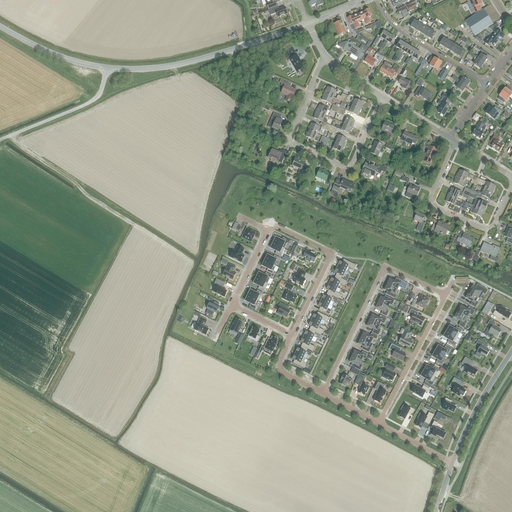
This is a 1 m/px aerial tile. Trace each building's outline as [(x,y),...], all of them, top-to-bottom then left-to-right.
[(276,7),(275,3),(282,1),(281,0),(264,0),(268,10),(276,7)] [(401,6),(400,5),(404,3),(402,0),(390,0),(391,0),(394,7),(396,6),(397,7),(395,8),(398,13),(400,12),(403,19),(409,16),(408,12),(407,12),(403,4),(401,6)] [(407,9),(415,5),(413,0),(405,4),(407,9)] [(470,9),(472,13),(474,12),(475,13),(480,11),(479,10),(481,9),(479,5),(482,4),(480,0),(468,0),(473,8),(470,9)] [(285,7),(277,10),(276,7),(268,10),(270,15),(276,13),(278,17),(287,14),(285,7)] [(368,17),(371,16),(369,9),(364,11),(363,12),(368,24),(370,23),(368,17)] [(474,36),(493,24),(483,10),(465,22),(474,36)] [(366,25),(368,24),(363,12),(358,14),(361,21),(364,19),(366,25)] [(356,29),(358,28),(353,16),(352,17),(347,18),(350,25),(353,24),(356,29)] [(420,24),(419,23),(421,21),(419,20),(417,22),(414,20),(411,27),(416,30),(420,24)] [(338,35),(346,32),(343,25),(342,25),(340,21),(334,24),(336,28),(335,28),(338,35)] [(421,33),(425,27),(422,25),(423,23),(421,21),(420,24),(416,30),(421,33)] [(493,36),(498,40),(500,37),(502,39),(505,35),(498,30),(497,31),(495,29),(499,27),(497,24),(493,26),(492,26),(489,28),(495,34),(494,35),(493,36)] [(421,33),(426,36),(430,30),(427,28),(425,27),(421,33)] [(432,31),(430,30),(426,36),(431,39),(435,33),(432,31)] [(385,41),(389,34),(384,31),(380,37),(385,41)] [(394,37),(389,34),(385,41),(384,43),(386,44),(387,42),(390,44),(394,37)] [(498,40),(493,36),(492,35),(485,44),(489,47),(491,45),(493,47),(498,40)] [(449,41),(448,41),(450,39),(447,38),(446,40),(443,38),(440,45),(445,48),(449,41)] [(400,53),(401,51),(405,44),(400,41),(396,47),(399,49),(397,52),(400,53)] [(450,51),(454,44),(449,41),(445,48),(450,51)] [(339,44),(338,45),(344,49),(358,58),(361,53),(364,54),(368,48),(362,44),(359,49),(353,45),(353,44),(351,43),(350,44),(346,42),(339,44)] [(407,54),(410,47),(405,44),(401,51),(407,54)] [(459,48),(456,46),(454,44),(450,51),(455,54),(459,48)] [(290,47),(282,51),(286,58),(285,58),(287,57),(289,60),(288,61),(289,60),(296,72),(304,67),(298,55),(295,56),(290,47)] [(412,57),(415,50),(410,47),(407,54),(411,56),(412,57)] [(455,54),(460,57),(464,51),(459,48),(455,54)] [(417,60),(421,54),(415,50),(412,57),(411,56),(410,59),(407,65),(409,66),(413,58),(417,60)] [(372,66),(373,64),(377,67),(383,57),(376,53),(373,58),(368,55),(364,62),(372,66)] [(483,64),(487,59),(481,54),(479,57),(476,55),(476,56),(475,57),(477,59),(483,64)] [(433,68),(438,60),(434,58),(433,59),(431,57),(428,62),(430,63),(429,66),(433,68)] [(483,64),(477,59),(475,57),(474,59),(473,60),(476,61),(474,64),(480,69),(483,64)] [(441,70),(444,65),(442,64),(442,63),(438,60),(433,68),(437,70),(439,68),(441,70)] [(391,78),(394,73),(398,75),(401,70),(394,66),(392,69),(389,67),(390,65),(385,62),(379,71),(391,78)] [(444,80),(448,72),(443,69),(439,77),(444,80)] [(457,81),(458,81),(458,80),(453,75),(453,76),(451,75),(454,72),(450,69),(447,75),(450,77),(451,78),(456,82),(457,81)] [(408,91),(412,84),(406,80),(405,80),(401,78),(398,82),(403,85),(401,87),(408,91)] [(466,87),(469,82),(463,78),(460,82),(466,87)] [(431,94),(421,88),(424,82),(419,79),(415,85),(419,87),(415,94),(416,95),(415,95),(418,97),(419,96),(427,101),(431,94)] [(282,80),(281,83),(281,84),(285,85),(284,87),(283,88),(281,93),(287,96),(285,100),(290,102),(292,98),(296,90),(292,88),(290,88),(288,87),(289,83),(283,80),(282,80)] [(460,83),(458,81),(457,81),(456,82),(456,83),(458,85),(456,87),(462,92),(466,87),(460,82),(460,83)] [(511,90),(510,88),(506,86),(502,92),(509,98),(511,93),(511,94),(511,93),(511,90)] [(336,91),(330,88),(327,87),(326,90),(325,90),(324,93),(333,97),(336,91)] [(506,101),(509,98),(502,92),(499,96),(500,97),(498,99),(503,103),(505,100),(506,101)] [(330,104),(333,97),(324,93),(322,96),(323,97),(322,100),(330,104)] [(449,107),(447,106),(452,99),(444,94),(442,97),(443,98),(440,101),(439,101),(438,104),(441,106),(437,112),(444,116),(449,107)] [(363,103),(354,99),(352,98),(351,101),(353,102),(351,105),(361,109),(362,106),(361,106),(363,103)] [(316,111),(325,116),(328,109),(319,105),(318,109),(317,108),(316,111)] [(359,113),(361,109),(351,105),(350,108),(347,107),(346,109),(347,111),(357,115),(358,112),(359,113)] [(490,107),(485,113),(492,118),(494,120),(501,111),(495,107),(493,110),(490,107)] [(323,119),(325,116),(316,111),(314,115),(315,115),(313,118),(321,122),(320,124),(322,125),(330,129),(331,129),(332,126),(326,124),(327,120),(323,119)] [(277,131),(282,121),(280,119),(281,117),(273,113),(267,127),(277,131)] [(353,124),(355,121),(346,117),(343,124),(352,128),(354,124),(353,124)] [(394,135),(397,129),(394,127),(395,126),(385,121),(381,130),(391,135),(391,133),(394,135)] [(484,126),(479,122),(475,128),(475,129),(472,134),(480,139),(484,133),(482,132),(486,127),(484,126)] [(308,130),(317,134),(318,131),(319,132),(321,128),(320,128),(320,127),(311,124),(310,127),(309,127),(308,130)] [(351,131),(352,128),(343,124),(341,127),(336,125),(335,128),(332,126),(331,129),(336,131),(337,129),(349,134),(350,131),(351,131)] [(315,138),(317,134),(308,130),(306,133),(307,133),(305,136),(317,142),(318,139),(315,138)] [(414,138),(414,137),(408,135),(409,134),(405,132),(402,139),(398,137),(395,143),(399,145),(400,144),(402,145),(403,141),(411,145),(412,143),(415,145),(417,140),(414,138)] [(345,142),(346,139),(338,135),(335,142),(344,146),(346,143),(345,142)] [(499,151),(503,145),(499,142),(499,141),(498,140),(499,138),(495,135),(490,142),(493,144),(491,146),(496,148),(495,149),(498,151),(499,150),(499,151)] [(343,149),(344,146),(335,142),(332,148),(341,152),(342,149),(343,149)] [(380,152),(382,145),(375,142),(370,153),(380,157),(382,153),(380,152)] [(438,151),(427,146),(426,146),(429,147),(423,160),(422,159),(432,164),(432,163),(431,163),(436,151),(438,151)] [(281,164),(287,152),(283,150),(282,151),(280,150),(278,152),(272,149),(268,158),(271,159),(270,161),(274,163),(275,161),(278,162),(281,164)] [(305,171),(307,166),(304,164),(305,162),(301,161),(295,159),(292,166),(299,169),(297,174),(303,176),(305,171)] [(381,171),(384,172),(384,173),(387,167),(383,166),(384,166),(383,167),(376,164),(375,168),(365,164),(362,171),(363,171),(361,175),(369,179),(371,175),(373,176),(375,172),(380,175),(381,171)] [(329,183),(331,178),(328,176),(329,173),(320,168),(316,178),(329,183)] [(463,171),(463,172),(459,170),(458,173),(457,173),(456,176),(465,180),(467,177),(472,180),(470,183),(474,185),(477,178),(473,176),(468,174),(465,173),(465,172),(463,171)] [(467,181),(465,180),(456,176),(454,180),(455,180),(454,183),(464,187),(467,181)] [(407,194),(406,197),(414,201),(416,198),(420,189),(411,184),(410,185),(407,184),(408,183),(410,180),(403,177),(401,180),(403,181),(402,184),(405,185),(404,187),(408,189),(407,194)] [(483,189),(493,193),(494,189),(493,189),(495,186),(486,182),(480,179),(477,178),(474,185),(477,186),(478,183),(484,186),(483,189)] [(353,184),(343,180),(342,181),(337,179),(332,190),(338,192),(340,188),(350,192),(353,184)] [(460,192),(456,191),(451,189),(450,192),(449,191),(448,195),(457,199),(458,195),(460,192)] [(491,196),(493,193),(483,189),(481,193),(477,191),(477,192),(476,193),(482,196),(489,199),(490,196),(491,196)] [(481,198),(482,196),(476,193),(477,192),(472,190),(470,194),(476,196),(481,198)] [(469,197),(470,194),(464,191),(462,193),(460,192),(458,195),(468,199),(469,196),(469,197)] [(455,202),(457,199),(448,195),(446,198),(447,198),(446,201),(454,205),(463,209),(466,203),(463,201),(461,204),(455,202)] [(485,207),(487,204),(478,200),(475,207),(484,211),(486,208),(485,207)] [(475,207),(466,203),(463,209),(466,210),(467,207),(471,209),(470,212),(481,217),(482,214),(483,214),(484,211),(475,207)] [(422,222),(425,216),(417,212),(413,220),(419,223),(416,230),(421,232),(425,223),(422,222)] [(449,226),(438,222),(438,223),(435,221),(431,230),(434,231),(445,236),(449,226)] [(255,233),(246,228),(242,238),(251,242),(255,233)] [(453,243),(452,244),(454,245),(454,244),(455,245),(456,242),(459,244),(460,242),(461,242),(470,246),(473,239),(467,236),(464,234),(462,237),(459,235),(457,234),(453,243)] [(276,238),(273,243),(284,249),(287,243),(289,244),(290,241),(283,238),(282,240),(281,240),(276,238)] [(273,243),(270,248),(276,251),(276,252),(275,254),(281,257),(282,254),(284,249),(273,243)] [(495,257),(499,249),(495,247),(495,248),(484,243),(480,250),(491,255),(489,258),(494,260),(495,257)] [(244,249),(237,246),(235,252),(233,251),(230,257),(241,262),(244,256),(241,255),(244,249)] [(310,253),(306,251),(303,257),(305,258),(304,260),(310,263),(311,261),(314,262),(315,260),(316,260),(317,259),(316,259),(317,256),(314,255),(315,253),(311,252),(310,253)] [(267,255),(264,261),(276,266),(274,265),(276,260),(278,261),(280,258),(274,255),(273,258),(267,255)] [(337,267),(345,271),(347,267),(353,270),(355,265),(344,259),(342,262),(340,261),(337,267)] [(264,261),(262,266),(268,269),(267,269),(266,271),(272,274),(273,271),(276,266),(264,261)] [(226,269),(223,275),(233,280),(236,274),(233,272),(233,271),(234,271),(235,267),(229,264),(227,269),(226,269)] [(335,276),(347,282),(349,277),(347,276),(348,272),(345,271),(337,267),(334,273),(337,274),(335,276)] [(296,275),(293,281),(302,286),(305,280),(302,278),(303,276),(304,277),(305,273),(300,270),(297,276),(296,275)] [(259,273),(256,278),(267,284),(270,278),(270,279),(271,276),(266,273),(265,275),(264,276),(259,273)] [(344,287),(347,282),(335,276),(334,279),(332,278),(329,284),(337,288),(339,284),(344,287)] [(256,278),(253,284),(259,286),(259,287),(258,289),(263,292),(265,289),(267,284),(256,278)] [(224,297),(227,292),(224,290),(225,289),(223,288),(225,283),(216,279),(214,284),(216,285),(213,292),(224,297)] [(405,290),(408,284),(397,279),(396,282),(389,279),(387,282),(388,282),(387,285),(397,290),(398,287),(405,290)] [(286,283),(284,287),(291,291),(293,287),(286,283)] [(337,288),(329,284),(326,289),(328,290),(327,293),(338,299),(341,294),(335,292),(337,288)] [(395,295),(397,290),(387,285),(386,287),(385,287),(383,290),(391,293),(389,296),(395,299),(396,296),(395,295)] [(478,298),(480,299),(483,294),(485,295),(488,290),(478,285),(476,289),(471,286),(469,290),(470,290),(469,293),(478,298)] [(250,290),(247,296),(259,301),(261,296),(263,293),(257,290),(256,293),(250,290)] [(290,302),(294,303),(297,297),(293,295),(294,294),(286,291),(285,294),(284,297),(283,297),(282,299),(290,302)] [(321,301),(329,305),(331,301),(336,304),(338,299),(327,293),(326,296),(323,295),(321,301)] [(476,301),(478,298),(469,293),(466,298),(472,302),(470,305),(475,308),(478,303),(476,301)] [(414,300),(411,306),(414,308),(416,304),(424,309),(427,304),(428,304),(429,301),(428,301),(429,300),(420,295),(417,301),(414,300)] [(247,296),(245,301),(251,304),(250,304),(249,307),(255,309),(256,306),(259,301),(247,296)] [(378,303),(387,307),(389,304),(392,305),(394,300),(389,298),(387,301),(380,297),(378,300),(379,300),(378,303)] [(210,302),(207,309),(208,309),(206,313),(212,316),(214,312),(216,313),(219,307),(218,306),(219,304),(214,301),(213,304),(210,302)] [(320,307),(319,310),(330,316),(332,311),(327,308),(329,305),(321,301),(318,306),(320,307)] [(289,307),(280,302),(278,306),(280,307),(277,314),(281,316),(282,315),(287,318),(290,311),(287,310),(289,307)] [(386,310),(387,307),(378,303),(376,308),(382,311),(381,314),(386,317),(389,312),(386,310)] [(458,312),(467,318),(469,314),(472,316),(475,311),(469,307),(467,310),(460,306),(458,309),(459,310),(458,312)] [(495,311),(493,315),(500,319),(502,316),(508,319),(511,314),(505,311),(506,310),(502,307),(498,313),(495,311)] [(418,312),(411,309),(408,315),(413,317),(411,321),(421,326),(424,320),(416,316),(418,312)] [(314,314),(311,320),(319,324),(321,320),(325,322),(327,323),(329,318),(318,312),(316,315),(314,314)] [(467,318),(458,312),(454,318),(461,321),(458,325),(463,328),(467,322),(466,321),(467,318)] [(369,321),(379,325),(380,322),(384,324),(386,318),(380,315),(379,319),(371,315),(370,318),(371,318),(369,321)] [(207,320),(200,317),(197,324),(197,323),(194,330),(206,335),(209,329),(204,327),(207,320)] [(234,322),(230,331),(238,335),(242,326),(241,326),(243,323),(237,320),(235,323),(234,322)] [(311,320),(309,325),(311,326),(309,329),(321,335),(323,330),(318,327),(319,324),(311,320)] [(489,326),(484,334),(491,338),(492,335),(495,336),(495,335),(498,337),(501,332),(497,330),(498,329),(494,326),(495,323),(489,320),(486,325),(489,326)] [(377,328),(379,325),(369,321),(368,323),(367,323),(366,326),(373,329),(372,332),(378,336),(381,330),(377,328)] [(456,327),(455,330),(449,326),(446,332),(457,338),(462,330),(456,327)] [(252,328),(248,337),(254,340),(253,342),(256,344),(259,338),(257,337),(259,331),(252,328)] [(306,331),(303,337),(311,341),(313,337),(317,339),(318,340),(321,335),(309,329),(308,332),(306,331)] [(408,340),(411,333),(402,329),(399,334),(403,336),(399,343),(409,348),(412,342),(408,340)] [(443,337),(449,340),(447,343),(455,347),(456,344),(454,343),(457,338),(446,332),(443,337)] [(371,344),(374,338),(376,340),(378,336),(371,333),(370,337),(363,333),(361,339),(371,344)] [(271,340),(269,339),(264,348),(272,352),(277,343),(276,343),(278,340),(272,337),(271,340)] [(303,337),(300,342),(303,343),(301,346),(313,352),(315,347),(309,344),(311,341),(303,337)] [(373,344),(371,344),(361,339),(359,341),(357,344),(364,347),(363,350),(369,353),(373,344)] [(478,339),(475,345),(479,347),(477,352),(475,356),(479,359),(482,355),(483,356),(484,355),(486,356),(489,351),(486,349),(486,348),(482,346),(484,343),(478,339)] [(403,361),(406,355),(399,352),(401,349),(391,344),(389,349),(394,352),(392,356),(403,361)] [(298,348),(295,354),(303,358),(305,354),(308,355),(310,356),(313,352),(301,346),(300,349),(298,348)] [(438,346),(435,351),(444,356),(445,353),(448,355),(450,350),(445,347),(443,349),(438,346)] [(352,357),(361,361),(363,358),(365,359),(368,354),(362,352),(361,354),(354,351),(352,357)] [(442,359),(444,356),(435,351),(432,356),(438,360),(436,362),(441,365),(444,361),(442,359)] [(294,361),(293,364),(304,369),(304,368),(306,364),(301,362),(303,358),(295,354),(292,360),(294,361)] [(360,364),(361,361),(352,357),(349,362),(356,365),(354,368),(360,371),(362,366),(360,364)] [(472,374),(475,376),(478,371),(469,366),(472,361),(465,357),(461,364),(466,367),(464,372),(471,376),(472,374)] [(389,379),(392,381),(396,375),(393,373),(395,368),(387,364),(385,368),(387,368),(382,377),(389,380),(389,379)] [(432,369),(427,366),(424,371),(435,377),(437,372),(438,372),(439,370),(434,366),(432,369)] [(425,382),(432,386),(433,384),(432,383),(435,377),(424,371),(421,376),(426,379),(425,382)] [(369,387),(360,383),(363,376),(359,374),(354,384),(360,387),(359,390),(360,390),(358,393),(364,396),(365,393),(366,393),(369,387)] [(349,378),(344,375),(343,376),(340,381),(341,381),(339,384),(345,387),(346,384),(349,385),(352,380),(349,378)] [(451,392),(459,396),(460,395),(463,396),(466,391),(461,389),(464,383),(454,378),(451,384),(455,386),(451,392)] [(382,390),(384,385),(378,382),(374,389),(377,391),(374,397),(375,397),(373,401),(379,404),(380,401),(381,401),(386,391),(382,390)] [(415,386),(411,392),(422,397),(425,392),(427,392),(429,389),(423,386),(422,389),(415,386)] [(445,402),(442,409),(447,411),(447,410),(454,413),(456,408),(450,404),(451,402),(446,399),(444,402),(445,402)] [(402,411),(399,417),(404,420),(408,414),(410,415),(413,410),(410,408),(410,409),(403,406),(401,410),(402,411)] [(437,412),(434,418),(437,420),(439,417),(440,418),(444,420),(446,417),(437,412)] [(419,420),(415,426),(421,429),(424,422),(429,424),(434,415),(429,413),(427,417),(420,414),(417,419),(419,420)] [(434,423),(431,428),(434,430),(431,435),(436,437),(436,436),(443,439),(446,434),(435,428),(437,424),(434,423)]
